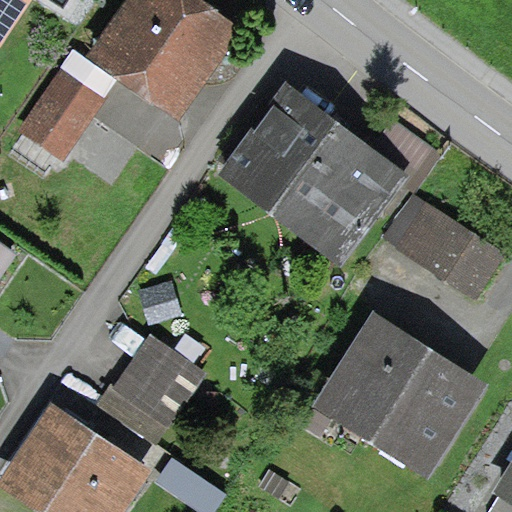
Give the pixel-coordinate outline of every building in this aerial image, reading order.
[(0,0),(0,23),(15,0),(0,0)] [(182,0),(138,0),(102,52),(176,104),(227,31),(182,0)] [(63,74),(27,126),(63,151),(99,99),(63,74)] [(355,259),(410,188),(286,95),(232,165),(355,259)] [(429,207),(402,249),(474,296),(501,254),(429,207)] [(0,246),(0,272),(12,255),(0,246)] [(471,387),(376,326),(330,398),(426,459),(471,387)] [(156,342),(122,390),(167,422),(201,374),(156,342)] [(55,417),(11,482),(58,511),(113,511),(141,471),(55,417)] [(212,511),(225,493),(175,459),(160,481),(206,511),(212,511)] [(511,471),(501,489),(511,495),(511,471)]
